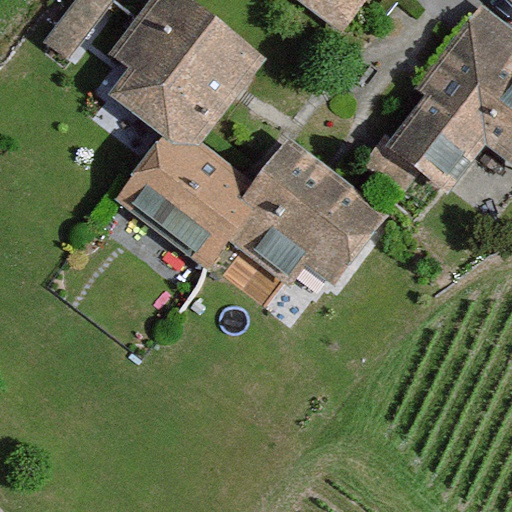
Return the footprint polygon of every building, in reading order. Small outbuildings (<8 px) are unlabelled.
[(82,62),(113,0),(79,0),(55,48),(82,62)] [(362,0),(288,0),(335,36),(362,0)] [(257,69),(169,4),(104,91),(165,136),(192,156),(257,69)] [(511,39),(480,15),(415,97),(426,106),(386,156),(442,200),(484,147),(511,169),(511,39)] [(192,156),(165,136),(115,203),(202,267),(221,241),(252,200),(246,196),(192,156)] [(280,149),(246,196),(252,200),(221,241),(319,313),(384,226),(280,149)]
